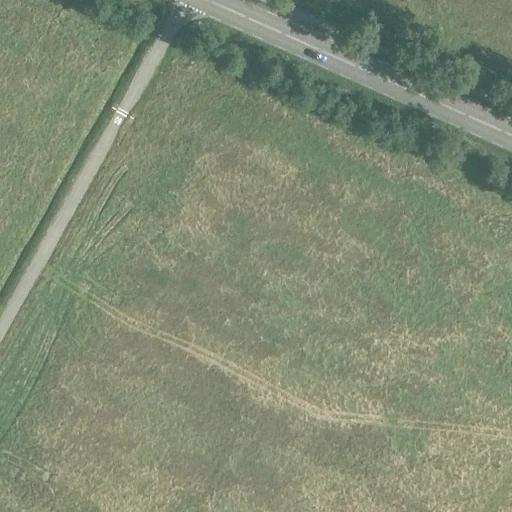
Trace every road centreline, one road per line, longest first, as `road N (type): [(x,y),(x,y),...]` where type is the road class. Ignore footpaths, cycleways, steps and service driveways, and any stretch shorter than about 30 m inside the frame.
road 1 (unclassified): [(0,333),(188,0)]
road 2 (primary): [(511,135),(204,0)]
